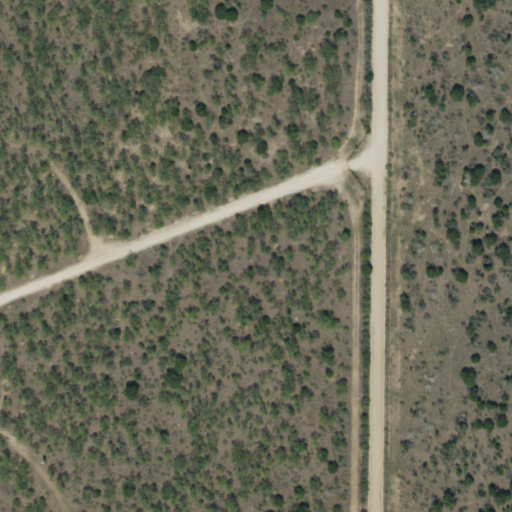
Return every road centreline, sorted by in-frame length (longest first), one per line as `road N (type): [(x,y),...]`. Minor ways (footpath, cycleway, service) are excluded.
road 1 (residential): [(378,511),(383,0)]
road 2 (track): [(0,300),(383,144)]
